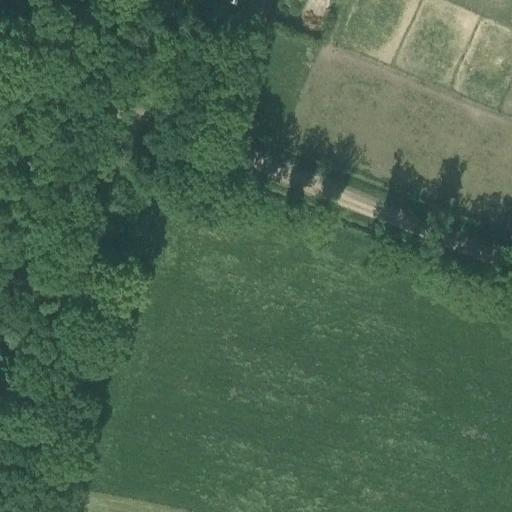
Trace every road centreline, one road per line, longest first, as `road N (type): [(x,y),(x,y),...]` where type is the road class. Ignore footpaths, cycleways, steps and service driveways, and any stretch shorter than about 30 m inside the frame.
road 1 (track): [(75,90),(260,151),(511,254)]
road 2 (track): [(0,372),(75,90)]
road 3 (track): [(207,134),(262,0)]
